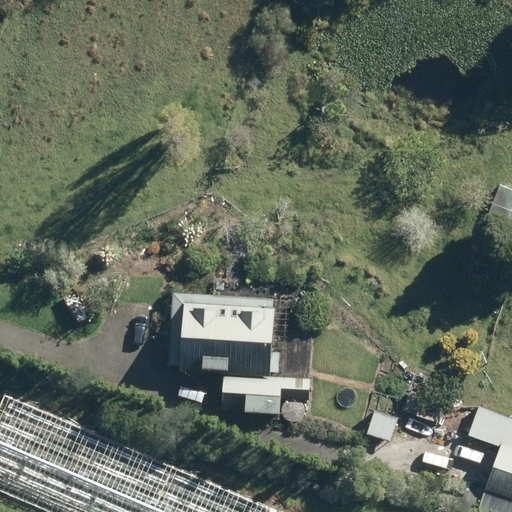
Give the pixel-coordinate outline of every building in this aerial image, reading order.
[(511,187),(497,183),(485,221),(511,229),(511,187)] [(278,292),(173,288),(170,366),(221,368),(220,409),(274,411),(278,292)] [(299,511),(5,386),(0,398),(0,490),(51,511),(299,511)] [(473,502),(500,511),(511,511),(511,409),(479,398),(465,435),(492,445),(473,502)] [(367,435),(387,440),(392,415),(372,411),(367,435)]
